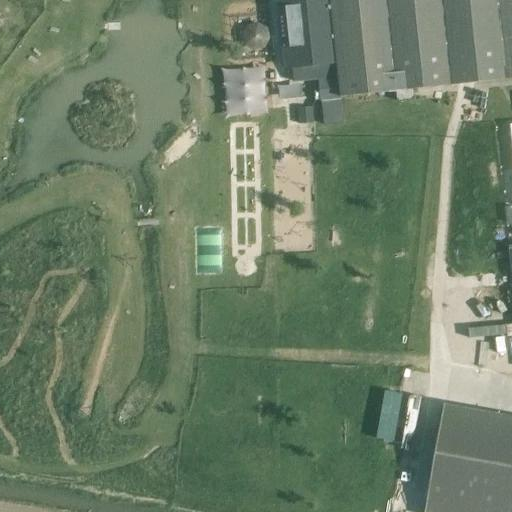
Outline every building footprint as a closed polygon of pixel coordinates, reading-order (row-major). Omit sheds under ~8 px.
[(511,0),(285,0),(295,82),(319,79),(322,100),(342,98),(341,97),(511,78),(511,0)] [(254,74),(220,75),(221,116),(256,115),(254,74)] [(312,108),(299,109),(300,124),(313,123),(312,108)] [(506,284),(506,270),(473,271),(474,285),(506,284)] [(511,511),(511,414),(444,403),(424,511),(511,511)]
